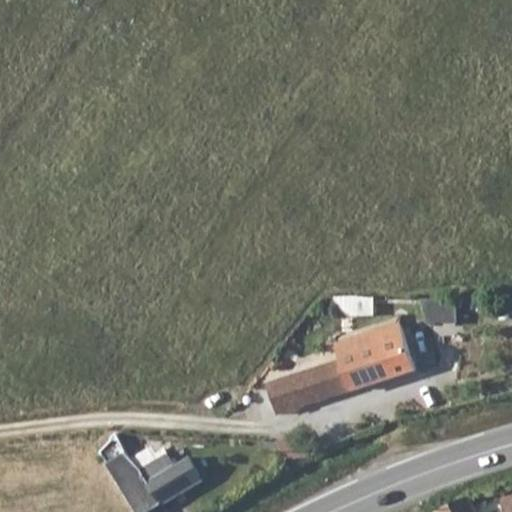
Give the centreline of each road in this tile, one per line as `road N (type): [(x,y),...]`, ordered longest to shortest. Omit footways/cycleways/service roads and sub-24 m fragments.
road 1 (track): [(0,438),(124,423),(239,431)]
road 2 (primary): [(336,511),(439,465),(511,446)]
